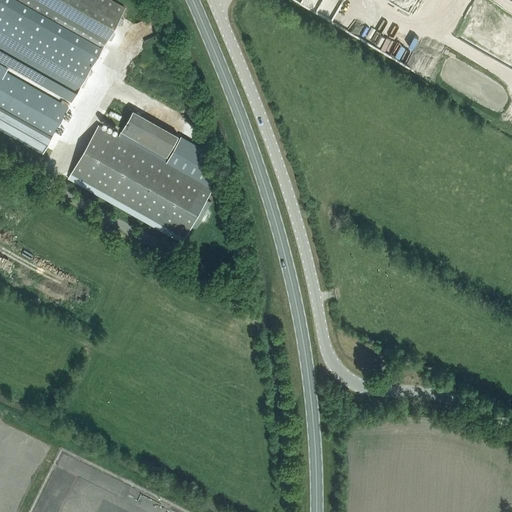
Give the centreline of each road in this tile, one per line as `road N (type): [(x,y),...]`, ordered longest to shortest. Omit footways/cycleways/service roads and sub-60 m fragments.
road 1 (tertiary): [(511,429),(444,398),(360,387),(329,359),(298,227),(211,0)]
road 2 (primary): [(316,511),(313,415),(284,252),(248,134),(193,0)]
road 3 (unclassified): [(232,283),(0,161)]
